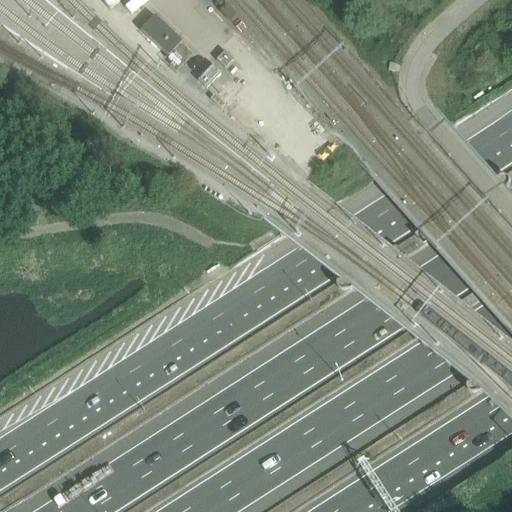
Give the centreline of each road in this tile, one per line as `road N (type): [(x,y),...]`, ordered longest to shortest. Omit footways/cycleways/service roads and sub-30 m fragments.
road 1 (motorway): [(511,135),(0,464)]
road 2 (motorway): [(511,233),(78,511)]
road 3 (motorway): [(199,511),(511,311)]
road 4 (track): [(0,238),(132,218),(167,222),(236,251)]
road 5 (motorway): [(337,511),(511,399)]
